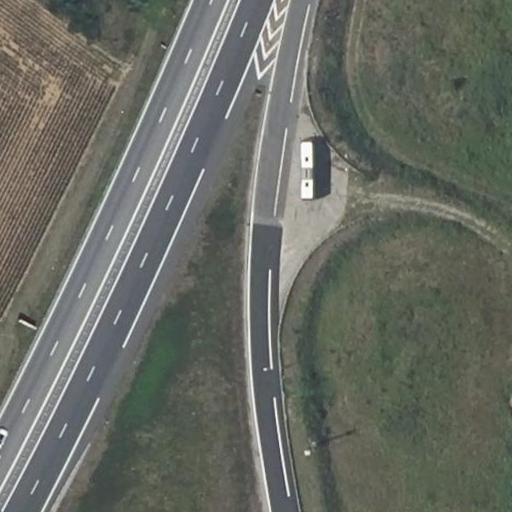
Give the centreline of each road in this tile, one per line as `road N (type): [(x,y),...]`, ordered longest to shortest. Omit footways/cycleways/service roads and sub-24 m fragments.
road 1 (motorway): [(21,511),(256,0)]
road 2 (trunk): [(283,511),(260,303),(274,138),(301,0)]
road 3 (motorway): [(211,0),(0,456)]
